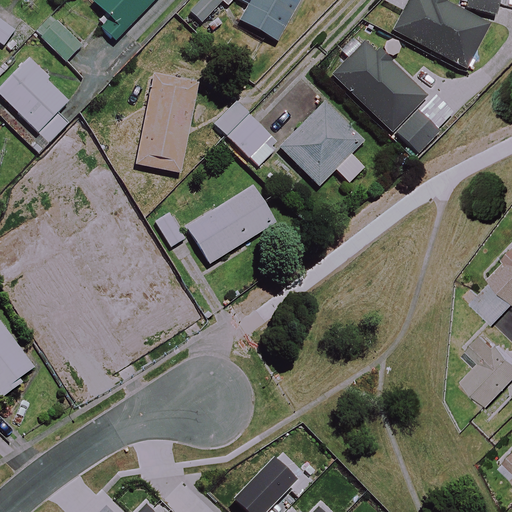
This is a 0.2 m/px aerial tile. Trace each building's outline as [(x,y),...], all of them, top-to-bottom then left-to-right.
[(94,0),(91,4),(123,34),(156,0),(94,0)] [(202,0),(188,14),(199,25),(222,2),(227,7),(234,0),(202,0)] [(299,0),(252,0),(240,24),(276,44),(299,0)] [(487,28),(430,0),(409,0),(393,34),(466,70),(487,28)] [(498,0),(467,0),(464,11),(494,19),(498,0)] [(86,43),(61,18),(40,39),(65,64),(86,43)] [(13,33),(0,23),(0,46),(2,48),(13,33)] [(376,59),(362,45),(332,76),(419,160),(439,139),(413,114),(425,101),(379,56),(376,59)] [(67,104),(27,62),(0,88),(0,98),(47,146),(67,126),(56,115),(67,104)] [(196,84),(150,75),(133,168),(179,176),(196,84)] [(268,138),(233,104),(212,126),(247,160),(268,138)] [(361,145),(320,106),(277,152),(317,190),(333,173),(347,186),(362,170),(349,157),(361,145)] [(118,196),(102,170),(87,180),(103,206),(118,196)] [(274,226),(251,189),(184,230),(207,267),(274,226)] [(183,241),(168,215),(153,224),(168,250),(183,241)] [(53,241),(38,216),(22,225),(37,251),(53,241)] [(161,303),(112,223),(80,242),(129,323),(161,303)] [(511,307),(511,246),(462,298),(492,327),(511,307)] [(92,337),(49,269),(15,290),(58,358),(92,337)] [(35,375),(0,325),(0,400),(35,375)] [(488,407),(511,380),(511,354),(505,348),(501,353),(482,335),(462,356),(476,369),(462,383),(488,407)] [(511,448),(496,465),(511,480),(511,448)] [(330,511),(303,468),(269,489),(273,495),(247,511),(243,504),(229,511),(330,511)]
